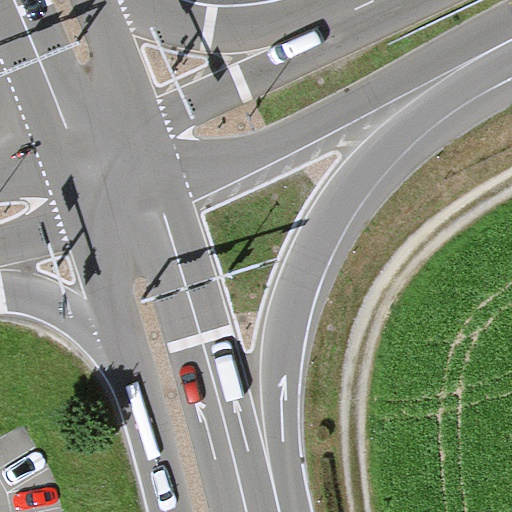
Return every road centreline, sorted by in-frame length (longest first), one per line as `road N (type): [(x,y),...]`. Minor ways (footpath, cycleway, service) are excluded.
road 1 (motorway): [(250,495),(300,267),(347,188),(389,144),(511,46)]
road 2 (track): [(511,179),(447,212),(360,307),(358,511)]
road 3 (motorway): [(159,176),(219,163),(414,70),(511,34)]
road 4 (secondary): [(76,178),(169,511)]
road 5 (secondary): [(250,495),(159,176)]
road 6 (motorway): [(297,43),(209,34),(113,0)]
road 7 (trunk): [(14,0),(76,178)]
road 8 (motorway): [(297,43),(247,79),(144,124)]
road 9 (trunk): [(144,124),(90,0)]
